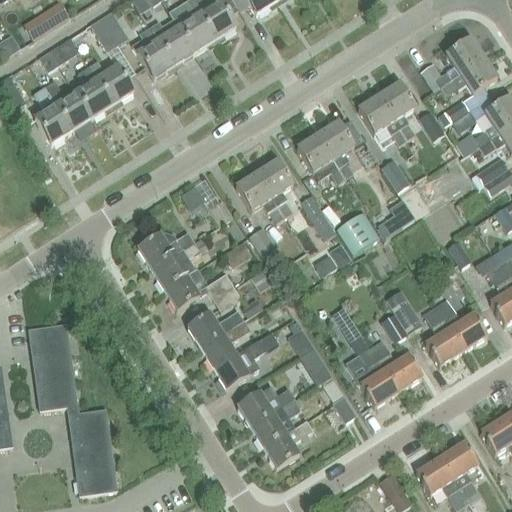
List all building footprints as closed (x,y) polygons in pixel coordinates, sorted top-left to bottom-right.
[(0,0),(0,8),(2,8),(1,8),(13,0),(0,0)] [(133,0),(127,0),(121,13),(139,22),(146,7),(133,0)] [(156,0),(142,0),(151,13),(160,7),(156,0)] [(238,15),(228,0),(225,0),(218,5),(215,0),(196,0),(188,5),(198,22),(215,47),(235,34),(227,22),(238,15)] [(228,0),(238,15),(238,17),(248,11),(255,22),(276,9),(270,0),(228,0)] [(289,0),(270,0),(276,9),(289,0)] [(215,47),(198,22),(188,5),(177,12),(188,28),(178,35),(194,60),(215,47)] [(57,8),(39,20),(49,35),(67,24),(62,17),(57,8)] [(109,17),(98,24),(116,52),(127,45),(113,24),(109,17)] [(249,29),(259,46),(272,38),(262,22),(249,29)] [(106,59),(116,52),(98,24),(88,31),(106,59)] [(159,28),(149,34),(157,48),(174,73),(194,60),(178,35),(173,26),(162,33),(159,28)] [(149,34),(139,40),(142,45),(132,52),(153,86),(174,73),(157,48),(149,34)] [(0,52),(6,62),(18,55),(10,43),(0,49),(0,52)] [(338,62),(353,54),(348,45),(333,53),(338,62)] [(433,97),(439,93),(482,65),(469,45),(444,61),(452,73),(440,81),(432,69),(420,77),(433,97)] [(68,66),(62,56),(58,50),(48,57),(58,73),(68,66)] [(47,79),(58,73),(48,57),(37,64),(47,79)] [(470,101),(495,84),(482,65),(439,93),(445,102),(456,94),(457,96),(464,91),(470,101)] [(116,73),(105,80),(97,67),(87,73),(112,113),(132,99),(116,73)] [(112,113),(87,73),(78,79),(86,92),(75,99),(91,126),(112,113)] [(0,86),(0,93),(14,116),(25,109),(8,81),(0,86)] [(135,82),(127,85),(137,109),(146,105),(135,82)] [(75,99),(66,105),(54,86),(44,93),(55,111),(54,112),(70,139),(91,126),(75,99)] [(403,121),(414,114),(398,89),(377,103),(406,147),(416,141),(403,121)] [(50,152),(70,139),(54,112),(55,111),(44,93),(33,100),(45,118),(33,125),(50,152)] [(377,103),(356,116),(372,140),(385,132),(398,152),(406,147),(377,103)] [(464,161),(472,156),(511,129),(511,108),(508,103),(483,119),(492,132),(474,144),(470,138),(455,148),(464,161)] [(461,106),(444,117),(451,128),(468,117),(461,106)] [(430,117),(417,125),(432,148),(444,140),(430,117)] [(341,161),(353,153),(337,129),(316,142),(344,186),(353,180),(341,161)] [(511,129),(497,139),(478,152),(484,161),(496,153),(497,155),(504,150),(510,159),(511,158),(511,129)] [(316,142),(296,155),(312,179),(313,179),(318,187),(329,179),(337,191),(344,186),(316,142)] [(394,165),(381,174),(396,199),(410,190),(394,165)] [(482,192),(507,175),(500,165),(475,181),(482,192)] [(281,198),(290,193),(275,168),(254,181),(270,205),(283,225),(292,219),(285,207),(286,207),(281,198)] [(511,183),(507,175),(482,192),(489,203),(511,188),(511,183)] [(283,225),(270,205),(254,181),(234,193),(250,218),(261,211),(267,219),(268,218),(275,230),(283,225)] [(335,239),(332,234),(312,201),(300,208),(323,246),(335,239)] [(213,235),(218,232),(232,223),(222,206),(207,214),(213,223),(208,226),(213,235)] [(402,207),(389,216),(392,221),(400,233),(413,224),(402,207)] [(511,222),(505,212),(494,219),(505,238),(511,234),(511,222)] [(362,219),(335,236),(352,262),(378,245),(362,219)] [(262,234),(248,243),(261,263),(275,254),(262,234)] [(149,276),(194,247),(187,237),(176,244),(173,240),(164,238),(159,241),(136,255),(149,276)] [(190,265),(200,258),(207,254),(200,243),(194,247),(149,276),(162,296),(196,275),(190,265)] [(458,246),(447,253),(460,274),(471,267),(458,246)] [(243,247),(233,253),(241,267),(251,261),(243,247)] [(499,271),(511,262),(511,247),(492,260),(499,271)] [(339,273),(351,265),(342,250),(329,258),(339,273)] [(511,264),(500,272),(511,290),(511,264)] [(322,283),(335,275),(330,266),(316,275),(322,283)] [(511,324),(511,290),(500,272),(488,280),(501,301),(489,308),(503,331),(511,324)] [(185,282),(162,296),(175,317),(198,303),(190,291),(202,284),(196,275),(185,282)] [(262,276),(249,284),(258,297),(271,289),(262,276)] [(206,291),(204,293),(206,297),(212,305),(233,292),(225,279),(206,291)] [(233,292),(212,305),(221,319),(242,306),(233,292)] [(422,331),(401,296),(385,306),(406,341),(422,331)] [(473,319),(460,327),(446,304),(434,312),(449,334),(463,356),(487,341),(473,319)] [(199,354),(243,326),(261,315),(255,305),(215,330),(208,319),(186,334),(199,354)] [(341,312),(331,318),(345,339),(355,333),(341,312)] [(463,356),(449,334),(434,312),(423,319),(437,342),(425,350),(439,372),(463,356)] [(394,349),(406,342),(393,321),(381,328),(394,349)] [(234,360),(228,350),(249,337),(243,326),(199,354),(212,375),(234,360)] [(65,330),(27,336),(29,349),(36,348),(38,362),(69,357),(65,330)] [(234,360),(212,375),(225,396),(258,375),(251,365),(263,358),(277,349),(270,338),(256,347),(234,360)] [(407,360),(395,368),(381,346),(369,353),(383,375),(397,398),(421,383),(407,360)] [(369,353),(358,360),(366,374),(353,382),(373,413),(397,398),(383,375),(369,353)] [(312,354),(298,363),(308,379),(322,370),(312,354)] [(38,362),(31,363),(32,367),(32,370),(33,376),(40,375),(41,389),(73,384),(70,364),(69,357),(38,362)] [(278,402),(272,392),(280,387),(274,377),(254,390),(259,398),(236,413),(249,433),(293,406),(287,396),(278,402)] [(41,389),(35,390),(37,403),(43,402),(45,416),(66,413),(77,411),(75,398),(73,384),(41,389)] [(356,422),(343,403),(332,410),(344,429),(356,422)] [(285,439),(277,427),(286,421),(288,424),(300,417),(293,406),(249,433),(261,454),(285,439)] [(66,413),(67,421),(78,419),(77,411),(66,413)] [(78,419),(67,421),(68,423),(69,434),(75,433),(77,447),(109,442),(107,428),(105,417),(105,415),(78,419)] [(494,460),(506,452),(511,460),(511,459),(511,435),(504,422),(480,438),(494,460)] [(1,427),(0,426),(0,454),(5,454),(3,439),(10,438),(8,426),(1,427)] [(298,460),(291,449),(313,437),(306,426),(285,439),(261,454),(274,474),(298,460)] [(71,448),(73,461),(79,460),(81,474),(113,469),(112,462),(109,442),(77,447),(71,448)] [(468,476),(477,471),(462,448),(438,463),(453,486),(468,509),(480,501),(473,491),(476,489),(468,476)] [(452,511),(462,511),(468,509),(453,486),(438,463),(415,478),(429,501),(441,494),(452,511)] [(81,474),(75,475),(77,488),(83,487),(85,501),(117,496),(113,469),(81,474)] [(354,487),(370,511),(382,511),(389,508),(370,478),(354,487)] [(402,497),(390,504),(395,511),(408,511),(411,511),(402,497)]
